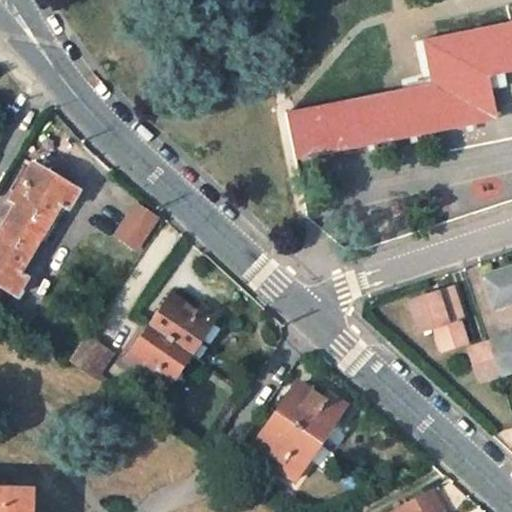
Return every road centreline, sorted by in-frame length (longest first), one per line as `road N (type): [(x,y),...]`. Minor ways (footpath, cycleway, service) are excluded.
road 1 (tertiary): [(0,5),(103,136),(293,301)]
road 2 (tertiary): [(293,301),(511,500)]
road 3 (residential): [(293,301),(511,231)]
